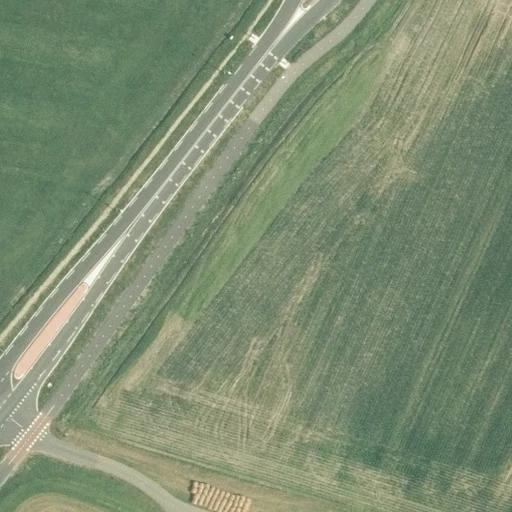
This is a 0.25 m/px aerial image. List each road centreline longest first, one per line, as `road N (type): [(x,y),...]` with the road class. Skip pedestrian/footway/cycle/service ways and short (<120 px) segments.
road 1 (primary): [(0,415),(136,220)]
road 2 (primary): [(136,220),(71,280),(0,371)]
road 3 (primary): [(136,220),(257,64)]
road 4 (unclassified): [(160,500),(0,428)]
